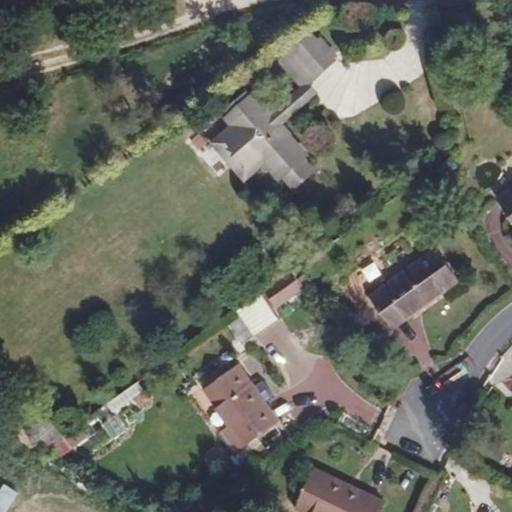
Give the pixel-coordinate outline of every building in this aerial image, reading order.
[(283,65),(303,93),(333,71),(333,65),(324,51),(321,53),(313,42),(283,65)] [(309,102),(303,93),(266,120),(273,129),(309,102)] [(273,129),(266,120),(251,98),(245,102),(239,96),(222,109),(226,115),(223,117),(228,126),(216,136),(213,149),(230,171),(237,173),(254,162),(270,185),(275,181),(282,191),(300,178),(292,168),(298,164),(282,141),(286,139),(281,131),(277,134),(273,129)] [(511,190),(492,202),(511,235),(511,190)] [(435,249),(356,307),(386,349),(465,290),(435,249)] [(270,315),(301,295),(292,282),(262,304),(270,315)] [(231,428),(245,447),(271,428),(258,410),(263,406),(237,370),(205,392),(231,428)] [(138,382),(110,402),(118,413),(145,393),(138,382)] [(95,433),(81,412),(64,424),(54,411),(35,425),(58,459),(95,433)] [(235,453),(245,447),(231,428),(222,434),(235,453)] [(376,511),(381,502),(315,470),(298,506),(309,511),(376,511)] [(4,482),(0,490),(0,511),(8,511),(19,488),(4,482)]
